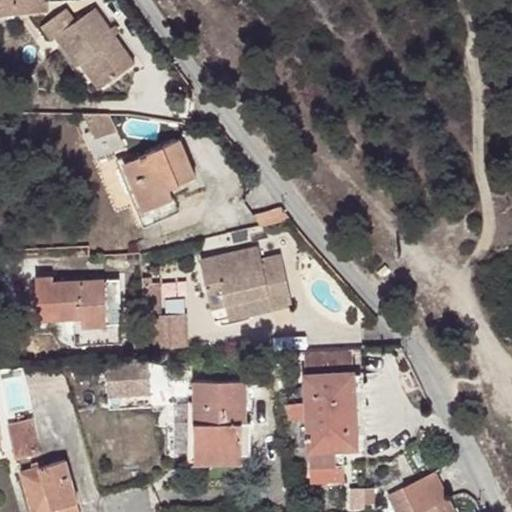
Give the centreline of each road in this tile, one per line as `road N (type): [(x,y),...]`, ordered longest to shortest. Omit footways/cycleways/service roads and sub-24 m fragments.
road 1 (unclassified): [(496,511),(419,368),(141,0)]
road 2 (track): [(511,365),(481,338),(471,314),(471,280),(490,219),(471,54),(488,0)]
road 3 (unknown): [(124,504),(261,495)]
